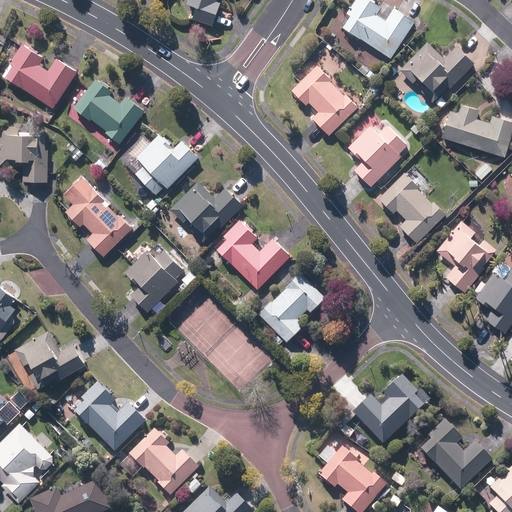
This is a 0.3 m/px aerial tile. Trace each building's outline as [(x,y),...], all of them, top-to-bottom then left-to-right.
[(217,2),(217,0),(188,0),(187,6),(196,9),(192,21),(212,28),(217,14),(220,3),(217,2)] [(385,21),(377,16),(382,8),(369,0),(354,0),(346,14),(350,16),(342,28),(392,59),(407,36),(405,35),(413,22),(404,17),(393,9),(385,21)] [(440,55),(427,42),(399,70),(413,83),(416,80),(421,86),(423,85),(426,87),(421,92),(433,104),(474,63),(466,55),(457,46),(444,60),(440,56),(440,55)] [(43,58),(23,45),(2,77),(22,90),(53,110),(69,86),(77,72),(68,67),(56,59),(48,71),(38,65),(43,58)] [(305,106),(309,103),(318,113),(312,119),(321,128),(328,136),(358,108),(342,91),(340,93),(330,82),(331,82),(316,66),(291,90),(305,106)] [(136,105),(125,97),(119,104),(111,98),(114,94),(95,79),(73,109),(91,123),(92,121),(101,128),(100,129),(121,144),(145,112),(136,105)] [(491,116),(489,123),(475,119),(478,110),(457,104),(455,113),(449,111),(441,140),(503,158),(511,130),(511,125),(511,122),(505,120),(491,116)] [(360,162),(353,170),(361,178),(370,188),(401,158),(397,155),(406,146),(386,125),(377,134),(369,126),(347,149),(360,162)] [(24,162),(23,181),(37,182),(47,182),(50,129),(25,128),(25,133),(20,133),(20,128),(1,127),(0,141),(0,167),(19,168),(19,162),(24,162)] [(166,189),(198,158),(191,151),(182,141),(174,148),(159,133),(133,158),(143,167),(135,175),(156,197),(165,188),(166,189)] [(424,198),(416,190),(418,188),(402,172),(377,198),(393,214),(395,211),(404,219),(397,226),(407,235),(417,244),(445,215),(426,196),(424,198)] [(80,228),(83,225),(92,234),(86,240),(94,249),(102,257),(117,243),(132,229),(83,177),(64,195),(73,204),(64,212),(80,228)] [(225,188),(215,198),(212,196),(199,182),(170,210),(183,223),(187,219),(195,228),(193,230),(206,244),(243,206),(233,196),(225,188)] [(258,290),(273,276),(291,257),(280,246),(272,239),(259,252),(251,244),(257,237),(240,220),(222,238),(223,239),(214,248),(258,290)] [(451,263),(454,266),(446,278),(455,285),(465,292),(496,252),(476,236),(472,241),(470,240),(476,233),(460,221),(436,252),(451,263)] [(153,257),(147,250),(125,273),(139,287),(129,297),(137,305),(146,315),(157,304),(157,305),(171,292),(180,283),(175,278),(184,270),(162,248),(153,257)] [(511,269),(510,269),(503,279),(494,272),(475,297),(485,304),(485,305),(492,310),(485,320),(494,327),(504,334),(511,323),(511,269)] [(306,325),(298,318),(306,310),(310,314),(326,300),(300,272),(284,286),(286,288),(277,297),(276,295),(256,315),(286,345),(296,336),(306,325)] [(0,331),(15,310),(9,305),(15,297),(0,286),(0,331)] [(72,342),(60,348),(50,331),(14,350),(27,372),(29,371),(38,389),(84,366),(78,354),(72,342)] [(424,406),(415,396),(419,392),(402,374),(383,393),(389,399),(381,407),(371,396),(362,404),(352,414),(382,445),(395,432),(395,433),(424,406)] [(116,399),(98,381),(70,409),(87,426),(115,454),(135,433),(134,432),(145,421),(137,413),(128,404),(118,414),(109,405),(116,399)] [(459,491),(475,476),(476,477),(493,460),(486,452),(476,442),(463,454),(456,446),(463,439),(444,420),(427,436),(430,440),(420,450),(459,491)] [(0,442),(0,480),(4,484),(3,485),(10,494),(17,502),(40,482),(33,475),(34,467),(40,468),(45,467),(53,461),(52,456),(49,451),(20,423),(0,442)] [(184,452),(178,459),(166,449),(171,445),(153,429),(129,455),(146,470),(159,481),(157,484),(171,496),(199,465),(192,459),(184,452)] [(352,511),(363,511),(386,484),(367,469),(366,470),(355,462),(357,459),(340,446),(316,476),(333,489),(337,484),(348,493),(340,502),(350,510),(352,511)] [(488,503),(494,510),(494,511),(495,511),(511,511),(511,467),(489,488),(495,495),(488,503)] [(109,511),(97,483),(62,498),(58,489),(30,501),(34,511),(109,511)] [(256,511),(246,501),(238,493),(226,504),(209,487),(183,511),(256,511)]
